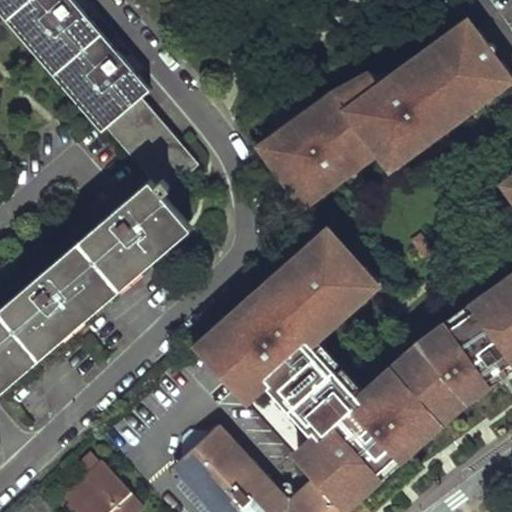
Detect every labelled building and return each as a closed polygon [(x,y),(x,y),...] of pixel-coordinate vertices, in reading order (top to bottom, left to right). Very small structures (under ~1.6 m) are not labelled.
[(6,0),(114,123),(149,93),(158,85),(83,0),(6,0)] [(279,132),(260,146),(303,206),(325,191),(322,188),(345,171),(342,166),(365,151),(370,159),(379,152),(375,145),(398,129),(402,136),(404,138),(412,132),(423,147),(499,89),(497,85),(511,76),(471,20),(423,55),(426,59),(409,71),(406,67),(381,85),(375,78),(373,74),(357,84),(360,89),(342,102),(338,97),(329,104),(326,98),(299,118),(303,124),(283,138),(279,132)] [(417,47),(375,78),(381,85),(406,67),(409,71),(426,59),(423,55),(420,51),(417,47)] [(497,85),(499,89),(511,79),(511,77),(511,76),(497,85)] [(157,172),(164,181),(199,152),(149,93),(114,123),(157,172)] [(299,118),(279,132),(283,138),(303,124),(299,118)] [(375,145),(379,152),(390,144),(402,136),(398,129),(375,145)] [(412,132),(404,138),(415,153),(423,147),(412,132)] [(322,188),(325,191),(360,166),(370,159),(365,151),(342,166),(345,171),(322,188)] [(0,308),(0,385),(193,214),(164,181),(157,172),(0,308)] [(265,294),(201,350),(242,396),(268,373),(274,380),(269,384),(311,430),(315,427),(321,434),(298,457),(315,475),(348,511),(366,511),(384,496),(377,487),(408,463),(414,471),(502,405),(496,396),(511,384),(511,285),(497,295),(495,292),(419,349),(421,353),(372,397),(368,393),(360,400),(308,338),(370,282),(330,236),(265,294)] [(256,284),(193,340),(201,350),(265,294),(256,284)] [(268,373),(242,396),(249,403),(269,384),(274,380),(268,373)] [(511,384),(496,396),(502,405),(511,398),(511,384)] [(219,425),(214,429),(222,436),(227,432),(219,425)] [(214,429),(212,430),(284,511),(348,511),(315,475),(287,500),(282,505),(275,497),(280,492),(227,432),(222,436),(214,429)] [(182,457),(178,461),(185,468),(180,473),(215,511),(284,511),(212,430),(210,432),(189,430),(182,436),(182,457)] [(76,510),(77,511),(136,511),(145,504),(103,459),(66,492),(79,507),(76,510)] [(185,468),(178,461),(173,465),(180,473),(185,468)] [(408,463),(377,487),(384,496),(414,471),(408,463)] [(287,500),(280,492),(275,497),(282,505),(287,500)]
